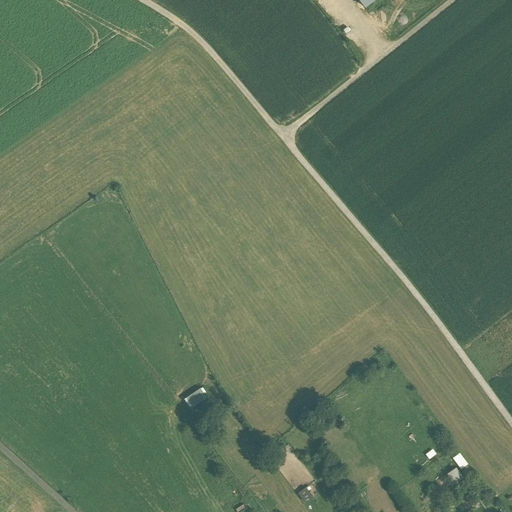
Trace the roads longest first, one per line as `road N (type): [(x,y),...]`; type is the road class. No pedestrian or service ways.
road 1 (track): [(511,421),(283,137)]
road 2 (track): [(454,0),(283,137)]
road 3 (track): [(283,137),(211,52),(139,0)]
